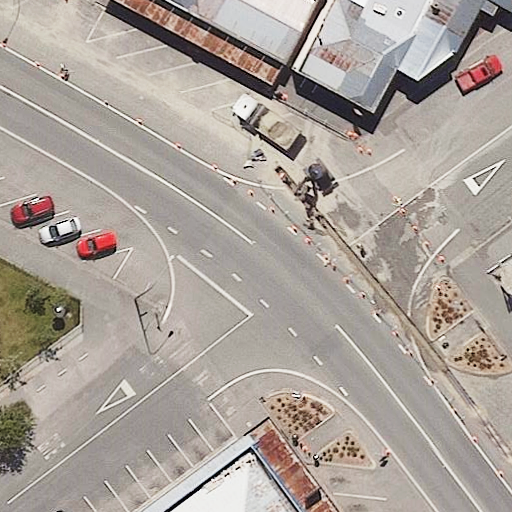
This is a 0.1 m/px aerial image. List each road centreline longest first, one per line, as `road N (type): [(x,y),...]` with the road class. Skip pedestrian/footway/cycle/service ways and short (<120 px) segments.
road 1 (residential): [(0,506),(300,284)]
road 2 (primary): [(0,83),(183,193),(300,284)]
road 3 (primary): [(300,284),(481,511)]
road 4 (residential): [(300,284),(511,124)]
